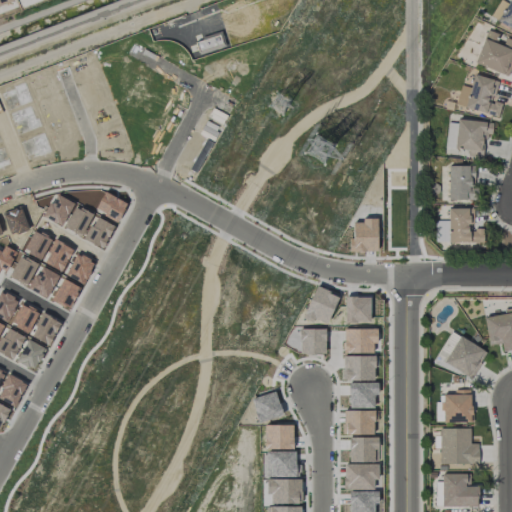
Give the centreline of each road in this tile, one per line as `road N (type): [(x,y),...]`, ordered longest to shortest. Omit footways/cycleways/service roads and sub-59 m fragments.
road 1 (residential): [(0,195),(55,176),(118,172),(305,259),(411,277)]
road 2 (residential): [(0,477),(161,187)]
road 3 (tertiary): [(411,277),(411,511)]
road 4 (residential): [(325,511),(325,427),(313,386)]
road 5 (residential): [(509,511),(509,389)]
